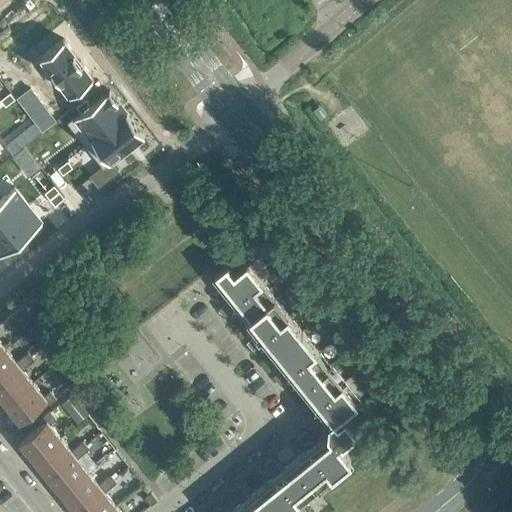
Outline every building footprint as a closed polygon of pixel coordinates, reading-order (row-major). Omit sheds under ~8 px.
[(64,37),(41,54),(71,92),(93,75),(64,37)] [(110,88),(69,121),(86,143),(127,110),(110,88)] [(10,91),(1,99),(6,105),(15,97),(10,91)] [(86,97),(76,104),(81,111),(91,103),(86,97)] [(127,110),(86,143),(103,165),(145,132),(127,110)] [(47,116),(37,123),(42,130),(52,122),(47,116)] [(23,146),(14,154),(19,160),(28,153),(23,146)] [(67,159),(58,167),(63,173),(73,166),(67,159)] [(44,191),(50,198),(59,190),(54,184),(44,191)] [(0,211),(21,237),(42,221),(15,186),(0,197),(0,211)] [(64,196),(59,190),(50,198),(55,204),(64,196)] [(0,211),(0,253),(21,237),(0,211)] [(235,273),(227,264),(213,275),(232,298),(220,308),(226,316),(238,306),(259,331),(247,341),(253,349),(265,339),(276,352),(303,330),(248,262),(235,273)] [(32,310),(25,303),(19,308),(26,315),(32,310)] [(275,475),(262,485),(283,511),(284,511),(352,458),(338,441),(342,438),(344,440),(355,430),(356,425),(343,410),(358,398),(303,330),(276,352),(286,365),(274,375),(280,383),(292,373),(313,399),(301,408),(308,416),(320,407),(330,419),(327,421),(327,429),(329,431),(316,441),(306,429),(298,435),(308,447),(282,468),(273,456),(265,463),(275,475)] [(0,381),(20,364),(17,360),(7,348),(0,353),(0,381)] [(29,350),(23,355),(30,363),(36,358),(29,350)] [(0,398),(0,402),(3,406),(35,381),(24,368),(30,363),(23,355),(17,360),(20,364),(0,381),(0,394),(2,397),(0,398)] [(51,402),(58,397),(52,389),(45,394),(35,381),(3,406),(9,412),(12,409),(21,421),(48,398),(51,402)] [(51,410),(44,416),(48,420),(21,442),(30,453),(26,456),(31,462),(62,437),(51,423),(57,418),(51,410)] [(62,437),(31,462),(36,468),(40,465),(48,476),(76,454),(72,450),(62,437)] [(78,445),(85,453),(91,448),(84,440),(78,445)] [(76,454),(48,476),(57,486),(53,489),(58,495),(89,471),(79,458),(85,453),(78,445),(72,450),(76,454)] [(89,471),(58,495),(63,502),(67,499),(75,509),(103,488),(100,484),(89,471)] [(106,479),(112,487),(118,482),(112,474),(106,479)] [(103,488),(75,509),(77,511),(105,511),(116,504),(106,492),(112,487),(106,479),(100,484),(103,488)] [(283,511),(262,485),(249,495),(239,483),(231,490),(241,502),(228,511),(206,511),(203,511),(283,511)] [(152,504),(158,499),(152,491),(146,496),(152,504)]
